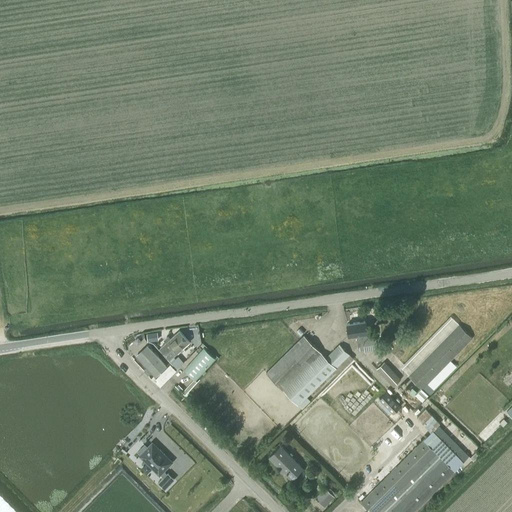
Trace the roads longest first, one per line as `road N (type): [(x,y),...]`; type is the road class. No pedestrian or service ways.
road 1 (tertiary): [(105,332),(511,272)]
road 2 (tertiary): [(275,511),(110,348),(105,332)]
